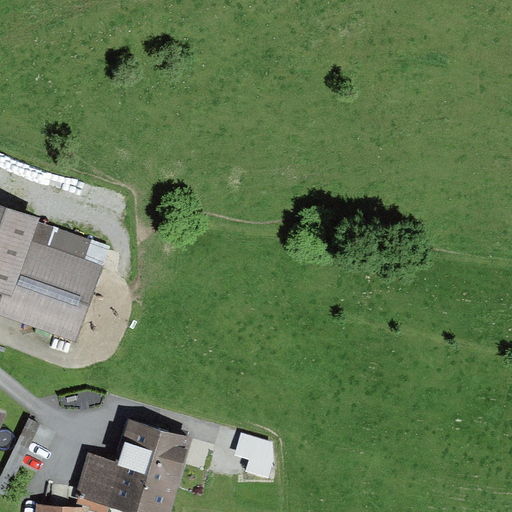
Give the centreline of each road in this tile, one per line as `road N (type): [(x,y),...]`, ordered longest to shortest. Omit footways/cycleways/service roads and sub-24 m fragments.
road 1 (motorway): [(511,484),(192,126),(67,0)]
road 2 (motorway): [(0,121),(374,511)]
